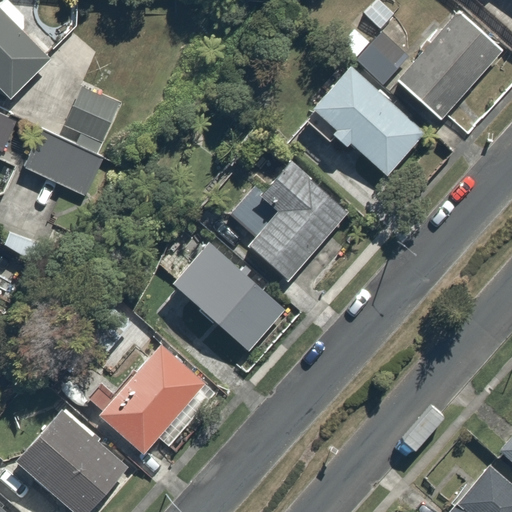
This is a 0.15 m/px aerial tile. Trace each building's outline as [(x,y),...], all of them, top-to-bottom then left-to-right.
[(3,0),(0,0),(0,83),(5,89),(49,50),(3,0)] [(506,48),(467,8),(399,74),(437,113),(506,48)] [(400,67),(372,40),(310,103),(383,175),(424,132),(379,88),(400,67)] [(120,102),(81,85),(58,134),(97,152),(120,102)] [(28,125),(0,112),(0,156),(11,161),(28,125)] [(43,129),(25,166),(85,195),(103,158),(43,129)] [(352,207),(292,149),(234,209),(258,233),(253,238),(288,272),(352,207)] [(45,245),(13,223),(4,237),(36,259),(45,245)] [(291,307),(212,229),(173,268),(252,347),(291,307)] [(140,333),(116,301),(81,327),(105,360),(140,333)] [(220,387),(164,335),(99,406),(148,451),(167,430),(174,437),(220,387)] [(103,511),(141,472),(69,405),(20,457),(79,511),(103,511)] [(511,429),(501,442),(511,450),(511,429)] [(511,511),(511,465),(496,452),(443,511),(511,511)] [(20,511),(0,494),(0,511),(20,511)]
